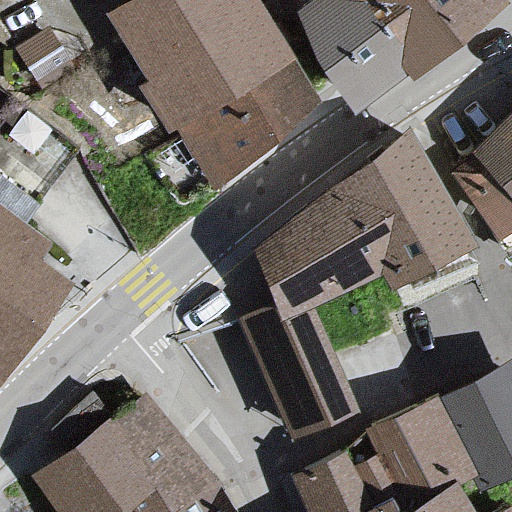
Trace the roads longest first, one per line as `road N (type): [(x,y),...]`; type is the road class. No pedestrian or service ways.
road 1 (tertiary): [(116,317),(272,184),(511,10)]
road 2 (residential): [(116,317),(240,461),(263,511)]
road 3 (tertiary): [(0,430),(116,317)]
